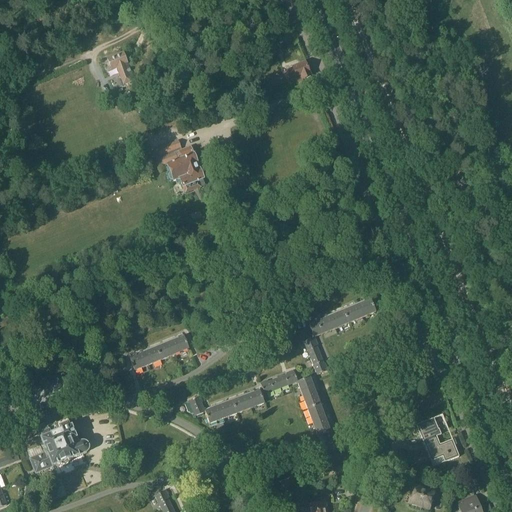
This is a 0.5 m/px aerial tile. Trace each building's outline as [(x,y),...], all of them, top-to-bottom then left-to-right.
[(122,53),(106,59),(107,60),(111,71),(116,69),(122,85),(132,81),(133,81),(122,53)] [(302,81),(310,78),(304,64),(287,71),(290,81),(296,79),(297,82),(301,80),(302,81)] [(177,142),(157,150),(160,158),(180,150),(177,142)] [(177,162),(167,166),(170,174),(169,174),(168,176),(170,180),(172,181),(173,182),(178,181),(179,180),(183,188),(184,191),(186,196),(189,194),(201,190),(199,186),(204,185),(197,168),(189,148),(174,154),(177,162)] [(108,179),(112,189),(120,186),(116,175),(108,179)] [(357,270),(365,267),(362,259),(354,262),(357,270)] [(369,299),(354,305),(360,319),(375,313),(369,299)] [(338,311),(344,326),(360,319),(354,305),(338,311)] [(234,325),(252,316),(249,310),(231,318),(234,325)] [(323,318),(329,332),(344,326),(338,311),(323,318)] [(314,339),(329,332),(323,318),(316,321),(317,323),(308,327),(313,339),(314,339)] [(182,336),(169,341),(175,356),(188,350),(182,336)] [(310,360),(319,356),(315,347),(317,346),(314,339),(313,339),(303,343),(310,360)] [(169,341),(155,347),(161,361),(175,356),(169,341)] [(155,347),(142,353),(148,367),(161,361),(155,347)] [(148,367),(142,353),(128,358),(134,372),(148,367)] [(319,356),(310,360),(317,376),(328,371),(325,364),(323,365),(319,356)] [(115,359),(106,362),(109,370),(118,367),(115,359)] [(277,380),(280,389),(297,383),(293,372),(286,375),(286,376),(277,380)] [(297,384),(302,397),(317,392),(311,378),(297,384)] [(264,395),(280,389),(277,380),(267,383),(267,382),(260,385),(264,395)] [(245,395),(250,410),(264,404),(258,390),(245,395)] [(307,411),(322,405),(317,392),(302,397),(307,411)] [(245,395),(231,401),(237,415),(250,410),(245,395)] [(200,398),(189,402),(194,417),(205,414),(204,411),(201,404),(202,404),(200,398)] [(231,401),(217,406),(223,420),(237,415),(231,401)] [(312,425),(327,419),(322,405),(307,411),(312,425)] [(223,420),(217,406),(204,411),(205,414),(209,425),(223,420)] [(327,419),(312,425),(318,438),(323,436),(332,433),(327,419)] [(416,426),(424,448),(438,442),(436,438),(440,436),(438,430),(437,430),(433,419),(416,426)] [(43,446),(27,452),(31,460),(30,460),(35,474),(51,468),(53,467),(60,464),(60,465),(61,466),(63,466),(68,464),(69,463),(70,462),(70,461),(83,455),(84,455),(85,454),(86,454),(87,454),(87,453),(88,452),(88,451),(89,450),(89,449),(89,448),(89,447),(88,447),(88,446),(88,445),(87,445),(86,444),(85,443),(84,443),(83,443),(82,443),(81,443),(80,443),(80,444),(78,444),(77,443),(74,437),(75,436),(76,436),(73,427),(70,428),(68,422),(67,420),(55,425),(44,429),(43,428),(43,426),(42,426),(36,429),(43,446)] [(334,432),(332,433),(323,436),(329,451),(341,447),(339,441),(338,442),(334,432)] [(438,442),(424,448),(430,463),(442,458),(444,463),(458,458),(456,452),(451,441),(447,443),(439,446),(438,442)] [(282,492),(284,498),(296,493),(290,480),(274,487),(267,471),(260,474),(271,497),(282,492)] [(429,492),(430,488),(420,485),(418,489),(414,487),(414,489),(412,490),(410,494),(412,495),(409,505),(427,511),(433,493),(429,492)] [(161,511),(163,511),(171,508),(167,499),(169,499),(165,492),(155,497),(161,511)] [(474,505),(471,499),(458,504),(460,511),(479,511),(476,504),(474,505)]
